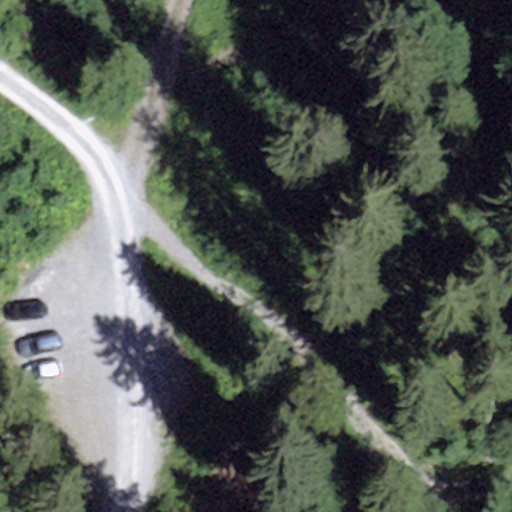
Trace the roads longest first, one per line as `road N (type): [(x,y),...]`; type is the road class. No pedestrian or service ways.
road 1 (track): [(511,480),(465,489),(415,484),(366,439),(305,345),(192,261),(103,169)]
road 2 (track): [(103,169),(127,359),(122,511)]
road 3 (track): [(103,169),(156,121),(178,0)]
road 4 (track): [(0,84),(103,169)]
